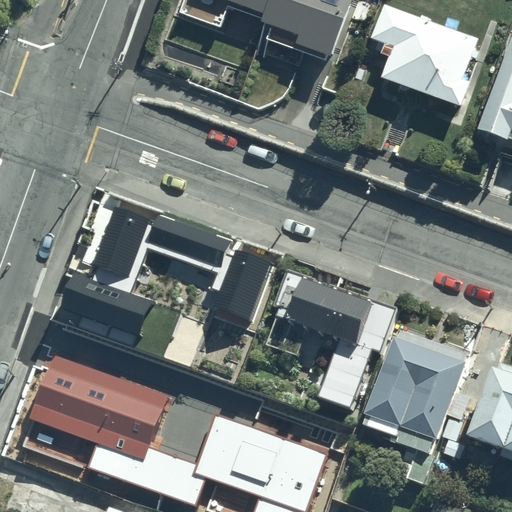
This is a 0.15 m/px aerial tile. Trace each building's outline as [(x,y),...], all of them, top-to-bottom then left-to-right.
[(208,0),(270,25),(268,30),(305,45),(303,50),(337,64),(362,1),(359,0),(208,0)] [(484,46),(389,11),(376,47),(391,52),(387,61),(395,64),(387,84),(467,114),(476,90),(469,87),(484,46)] [(511,39),(481,128),(511,139),(511,138),(511,39)] [(137,220),(121,213),(104,250),(120,258),(137,220)] [(291,314),(307,274),(292,268),(275,307),(291,314)] [(369,414),(443,440),(474,354),(399,328),(369,414)] [(511,366),(503,363),(502,367),(497,365),(472,434),(511,448),(511,366)] [(461,511),(439,503),(435,511),(461,511)]
